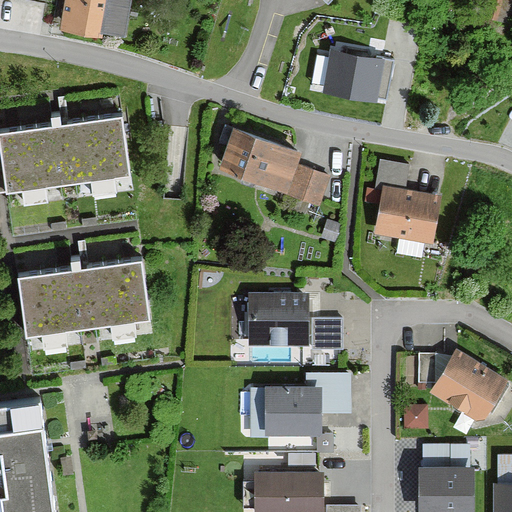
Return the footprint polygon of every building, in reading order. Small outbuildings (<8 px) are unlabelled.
[(72,0),(70,34),(137,41),(141,0),(72,0)] [(342,98),(393,104),(399,57),(347,51),(342,98)] [(133,174),(125,115),(6,131),(14,190),(133,174)] [(0,192),(14,190),(6,131),(0,131),(0,192)] [(314,157),(245,132),(231,173),(300,197),(298,201),(325,210),(336,179),(309,170),(314,157)] [(449,199),(392,189),(383,235),(441,246),(449,199)] [(344,228),(330,224),(326,240),(340,244),(344,228)] [(150,318),(143,260),(20,276),(28,334),(150,318)] [(315,295),(250,293),(248,345),(338,348),(339,319),(314,318),(315,295)] [(511,395),(511,382),(463,352),(436,396),(492,429),(511,395)] [(311,376),(311,389),(255,388),(254,440),(336,441),(336,415),(355,415),(356,376),(311,376)] [(0,409),(0,511),(31,511),(55,509),(40,404),(0,409)] [(431,410),(409,409),(408,431),(430,432),(431,410)] [(487,511),(489,472),(428,470),(427,511),(487,511)] [(335,508),(334,475),(262,476),(262,511),(365,511),(365,508),(335,508)] [(511,511),(511,489),(501,489),(501,511),(511,511)]
